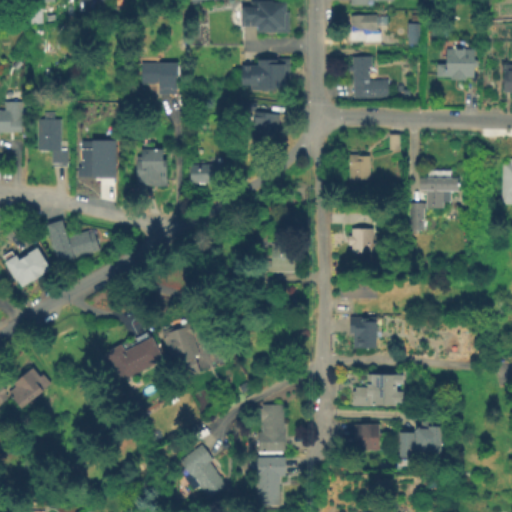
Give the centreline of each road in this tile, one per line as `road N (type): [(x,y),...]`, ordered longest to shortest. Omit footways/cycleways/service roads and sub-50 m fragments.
road 1 (residential): [(314,115),(317,467)]
road 2 (residential): [(314,115),(287,161),(167,235)]
road 3 (residential): [(167,235),(0,334)]
road 4 (residential): [(167,235),(0,189)]
road 5 (tertiary): [(478,119),(314,115)]
